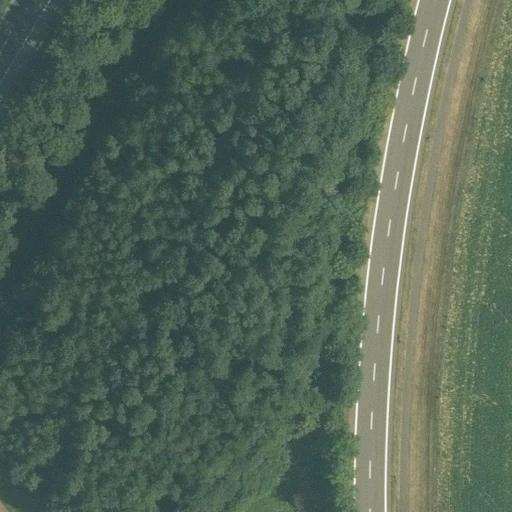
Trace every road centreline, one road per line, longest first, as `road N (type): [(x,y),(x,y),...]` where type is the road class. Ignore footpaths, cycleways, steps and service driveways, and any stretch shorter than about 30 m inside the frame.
road 1 (track): [(428,511),(427,443),(455,169),(498,0)]
road 2 (unclassified): [(370,511),(390,222),(436,0)]
road 3 (track): [(0,280),(164,0)]
